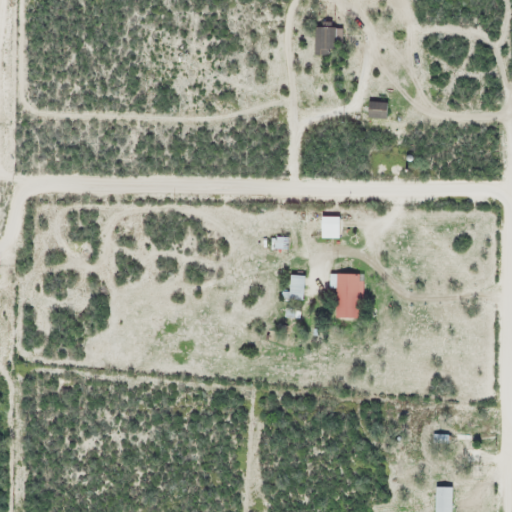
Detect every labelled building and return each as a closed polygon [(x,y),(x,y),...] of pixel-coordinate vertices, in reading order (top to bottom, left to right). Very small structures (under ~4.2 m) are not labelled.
[(338,27),(311,27),(311,55),(331,55),(331,43),(338,43),(338,27)] [(385,103),(363,102),(363,118),(384,119),(385,103)] [(317,239),(335,239),(335,216),(317,216),(317,239)] [(356,318),(356,274),(333,274),(333,318),(356,318)] [(300,276),(285,276),(285,300),(300,300),(300,276)] [(431,440),(474,438),(473,424),(430,425),(431,440)] [(477,462),(477,449),(462,449),(462,462),(477,462)]
